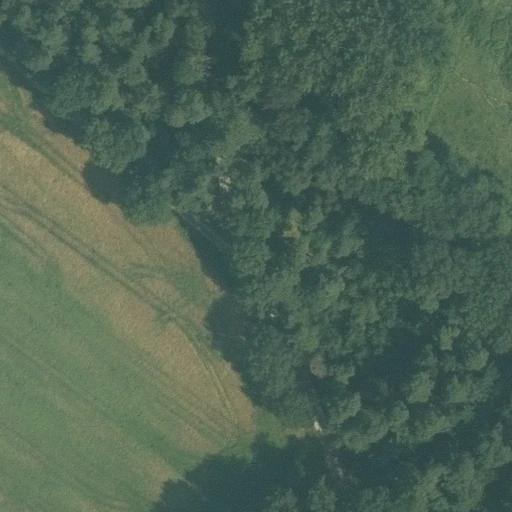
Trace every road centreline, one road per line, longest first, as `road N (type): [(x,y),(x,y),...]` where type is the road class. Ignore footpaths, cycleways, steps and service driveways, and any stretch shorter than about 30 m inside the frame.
road 1 (track): [(231,250),(0,49)]
road 2 (track): [(231,250),(276,327),(347,511)]
road 3 (track): [(208,0),(231,250)]
